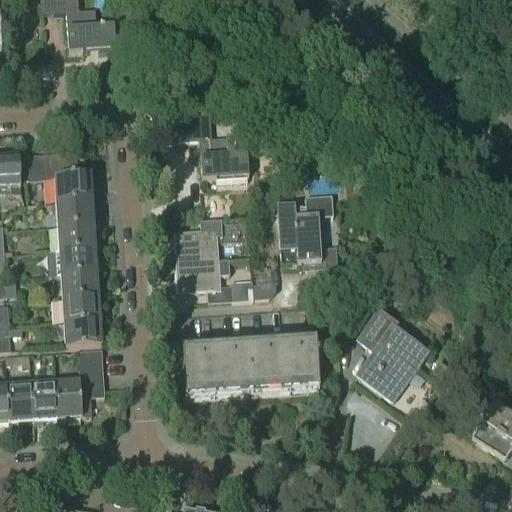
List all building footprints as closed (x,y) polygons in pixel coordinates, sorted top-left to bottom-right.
[(38,0),(40,19),(65,17),(67,58),(114,55),(113,31),(103,32),(103,30),(99,31),(99,32),(95,32),(94,16),(77,17),(76,0),(38,0)] [(208,111),(169,114),(172,148),(198,146),(200,186),(215,185),(216,189),(246,187),(245,183),(247,183),(245,143),(210,145),(208,111)] [(46,160),(34,161),(35,185),(48,185),(46,160)] [(60,184),(59,164),(58,160),(46,160),(48,185),(53,184),(60,184)] [(34,161),(22,162),(24,186),(35,185),(34,161)] [(17,163),(0,163),(0,192),(19,191),(17,163)] [(74,163),(59,164),(60,184),(53,184),(55,209),(90,207),(88,182),(76,183),(74,163)] [(376,165),(368,174),(380,185),(388,176),(376,165)] [(305,213),(276,215),(280,272),(320,269),(317,222),(332,222),(331,203),(305,204),(305,213)] [(90,207),(55,209),(56,233),(92,231),(90,207)] [(199,238),(173,239),(175,270),(179,270),(218,267),(216,249),(245,247),(244,225),(198,228),(199,238)] [(92,231),(56,233),(58,257),(93,255),(92,231)] [(93,255),(58,257),(46,258),(47,282),(60,281),(95,279),(93,255)] [(329,281),(333,305),(357,301),(362,295),(377,277),(378,276),(360,261),(344,279),(329,281)] [(218,267),(179,270),(181,299),(219,297),(218,281),(228,281),(227,266),(218,267)] [(385,284),(377,277),(362,295),(370,301),(385,284)] [(95,279),(60,281),(61,305),(97,302),(95,279)] [(251,287),(229,289),(230,307),(252,306),(251,287)] [(97,302),(61,305),(63,329),(98,326),(97,302)] [(372,358),(355,381),(391,408),(426,360),(393,335),(396,332),(377,318),(356,346),(372,358)] [(98,326),(63,329),(65,354),(100,351),(98,326)] [(7,335),(0,335),(0,346),(8,346),(7,335)] [(8,346),(0,346),(0,357),(9,357),(8,346)] [(314,350),(181,359),(184,407),(317,398),(314,350)] [(101,357),(77,359),(77,370),(101,368),(101,357)] [(101,368),(77,370),(78,382),(102,380),(101,368)] [(78,382),(78,388),(79,394),(103,393),(102,380),(78,382)] [(78,388),(54,390),(56,425),(56,428),(65,428),(65,424),(90,423),(89,405),(104,404),(103,393),(79,394),(78,388)] [(54,390),(30,391),(32,426),(56,425),(54,390)] [(30,391),(5,393),(8,428),(32,426),(30,391)] [(511,422),(493,410),(470,443),(507,468),(511,460),(511,422)]
